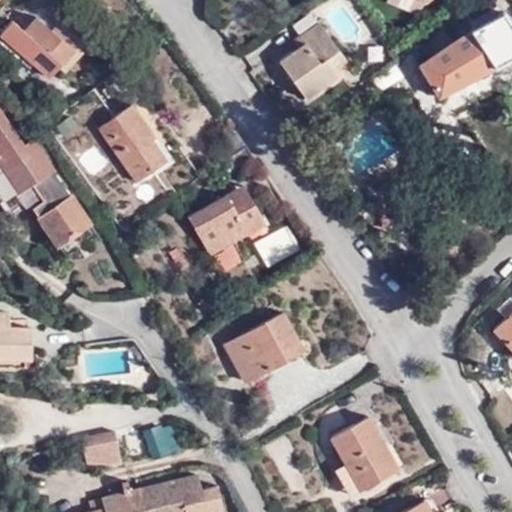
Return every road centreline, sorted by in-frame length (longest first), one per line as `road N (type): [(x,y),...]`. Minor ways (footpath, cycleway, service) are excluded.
road 1 (residential): [(414,352),(164,0)]
road 2 (unknown): [(205,412),(31,418),(0,395)]
road 3 (residential): [(414,352),(411,382),(491,511)]
road 4 (residential): [(511,482),(442,370),(414,352)]
